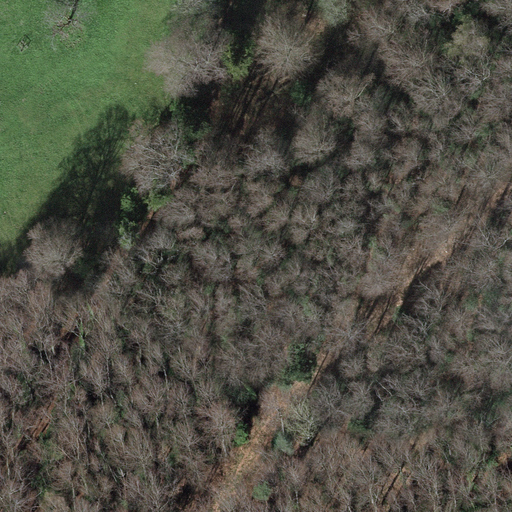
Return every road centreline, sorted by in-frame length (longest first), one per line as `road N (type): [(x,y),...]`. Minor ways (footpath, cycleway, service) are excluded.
road 1 (track): [(221,0),(217,86),(62,353),(27,465),(22,511)]
road 2 (track): [(211,511),(283,398),(511,179)]
